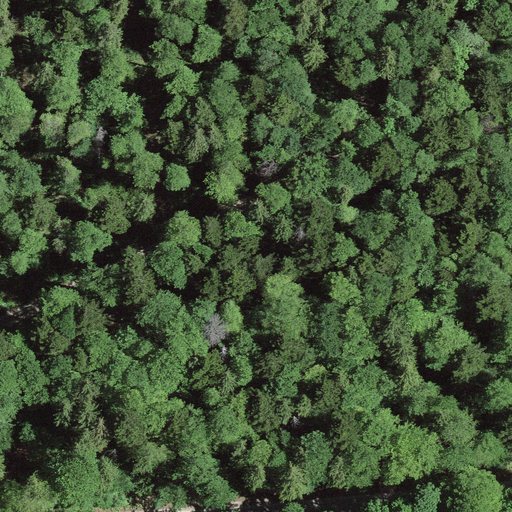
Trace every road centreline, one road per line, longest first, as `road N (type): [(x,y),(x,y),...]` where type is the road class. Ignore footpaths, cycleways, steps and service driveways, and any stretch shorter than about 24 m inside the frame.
road 1 (track): [(0,324),(511,78)]
road 2 (unclassified): [(511,487),(262,511)]
